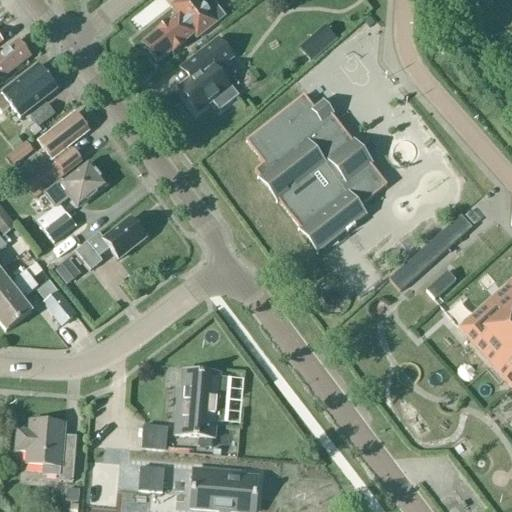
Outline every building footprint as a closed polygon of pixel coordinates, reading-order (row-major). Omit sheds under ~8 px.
[(177,18),(167,26),(166,25),(156,33),(156,34),(142,46),(157,65),(171,53),(172,55),(182,47),(181,45),(192,37),(195,41),(215,26),(217,28),(225,22),(207,0),(181,0),(170,9),(177,18)] [(316,40),(323,51),(344,38),(338,27),(316,40)] [(202,70),(177,90),(197,115),(229,90),(215,73),(232,60),(217,41),(194,59),(202,70)] [(0,80),(1,82),(29,59),(17,43),(0,56),(0,80)] [(10,109),(19,121),(55,92),(37,69),(0,97),(0,114),(1,116),(10,109)] [(312,110),(303,98),(245,143),(263,166),(254,173),(318,256),(364,220),(357,211),(386,188),(331,118),(328,119),(318,106),(312,110)] [(54,118),(47,109),(31,121),(38,131),(54,118)] [(66,150),(87,134),(73,116),(37,144),(63,177),(80,164),(71,151),(68,153),(66,150)] [(75,210),(103,189),(87,168),(60,188),(57,184),(40,197),(51,211),(67,199),(75,210)] [(85,208),(88,222),(111,218),(108,203),(85,208)] [(14,229),(0,210),(0,234),(3,238),(14,229)] [(65,218),(57,224),(43,235),(55,252),(78,234),(65,218)] [(471,231),(460,218),(388,282),(399,295),(471,231)] [(96,238),(75,254),(89,273),(101,264),(98,260),(109,251),(117,262),(145,241),(143,239),(145,237),(139,229),(136,231),(129,221),(100,244),(96,238)] [(10,287),(0,274),(0,305),(31,281),(25,273),(13,282),(15,284),(10,287)] [(447,274),(425,293),(433,302),(455,283),(447,274)] [(37,289),(31,281),(0,305),(0,327),(5,334),(31,314),(20,300),(25,296),(26,298),(37,289)] [(511,281),(457,331),(511,391),(511,281)] [(58,296),(46,306),(62,328),(75,318),(58,296)] [(175,438),(213,441),(218,377),(183,374),(180,404),(177,403),(175,438)] [(63,438),(64,427),(29,424),(26,468),(59,470),(58,483),(72,484),(76,439),(63,438)] [(143,428),(141,452),(165,454),(167,430),(143,428)] [(2,467),(17,467),(17,455),(2,455),(2,467)] [(163,471),(139,470),(137,494),(162,496),(163,471)] [(203,511),(253,511),(256,480),(227,478),(227,475),(193,472),(190,511),(203,511)] [(467,487),(449,493),(456,511),(473,511),(476,511),(467,487)]
